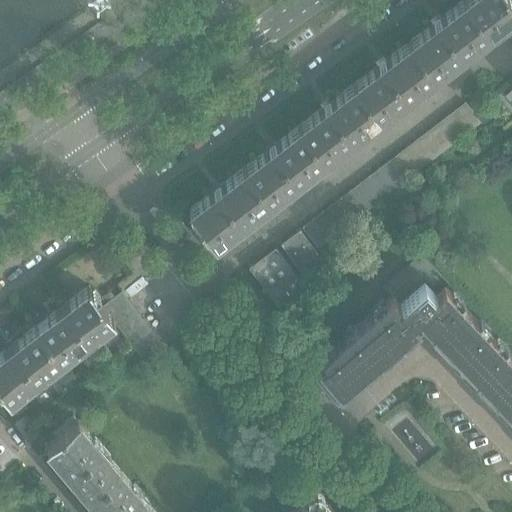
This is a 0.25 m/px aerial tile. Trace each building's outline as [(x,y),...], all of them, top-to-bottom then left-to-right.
[(464,0),(462,0),(434,21),(409,41),(435,75),(490,33),(464,0)] [(511,1),(511,0),(464,0),(490,33),(500,25),(511,15),(511,1)] [(511,15),(500,25),(509,35),(511,32),(511,15)] [(409,41),(379,63),(354,82),(380,116),(435,75),(409,41)] [(354,82),(324,105),(299,125),(325,159),(380,116),(354,82)] [(455,110),(469,128),(479,121),(465,102),(455,110)] [(446,117),(460,135),(469,128),(455,110),(446,117)] [(436,124),(450,143),(460,135),(446,117),(436,124)] [(426,131),(441,150),(450,143),(436,124),(426,131)] [(244,167),(270,201),(325,159),(299,125),(244,167)] [(417,139),(431,157),(441,150),(426,131),(417,139)] [(407,146),(422,165),(431,157),(417,139),(407,146)] [(398,153),(412,172),(422,165),(407,146),(398,153)] [(388,161),(402,179),(412,172),(398,153),(388,161)] [(379,168),(393,186),(402,179),(388,161),(379,168)] [(188,209),(202,227),(214,243),(270,201),(244,167),(188,209)] [(369,175),(383,194),(393,186),(379,168),(369,175)] [(359,182),(374,201),(383,194),(369,175),(359,182)] [(350,190),(364,208),(374,201),(359,182),(350,190)] [(341,196),(355,215),(364,208),(350,190),(341,196)] [(345,223),(355,215),(341,196),(331,204),(345,223)] [(321,212),(335,230),(345,223),(331,204),(321,212)] [(335,230),(321,212),(312,219),(326,237),(335,230)] [(316,245),(326,237),(312,219),(302,226),(316,245)] [(281,242),(303,272),(321,258),(299,229),(281,242)] [(249,266),(263,285),(278,305),(303,285),(274,247),(249,266)] [(377,308),(365,317),(384,339),(423,305),(438,321),(448,331),(469,311),(445,286),(448,283),(420,254),(383,285),(392,295),(377,308)] [(103,305),(98,298),(90,289),(91,289),(88,285),(35,325),(61,359),(114,320),(115,319),(113,316),(112,316),(110,314),(103,305)] [(121,291),(103,305),(110,314),(128,300),(121,291)] [(117,324),(136,310),(128,300),(110,314),(112,316),(113,316),(115,319),(114,320),(117,324)] [(125,334),(143,320),(136,310),(117,324),(125,334)] [(511,356),(469,311),(448,331),(492,377),(511,358),(511,356)] [(326,359),(321,363),(335,380),(384,339),(365,317),(322,354),(326,359)] [(132,343),(151,329),(143,320),(125,334),(132,343)] [(35,325),(0,352),(0,386),(6,395),(6,396),(8,399),(61,359),(35,325)] [(139,353),(158,339),(151,329),(132,343),(139,353)] [(158,339),(139,353),(147,363),(165,349),(158,339)] [(511,358),(492,377),(511,398),(511,358)] [(46,445),(47,447),(69,473),(100,446),(77,418),(75,420),(71,415),(52,431),(57,436),(46,445)] [(26,417),(15,425),(22,433),(32,425),(26,417)] [(69,473),(85,492),(102,511),(117,511),(140,493),(100,446),(69,473)] [(117,511),(156,511),(140,493),(117,511)] [(334,511),(323,499),(319,502),(311,502),(307,498),(291,511),(334,511)]
